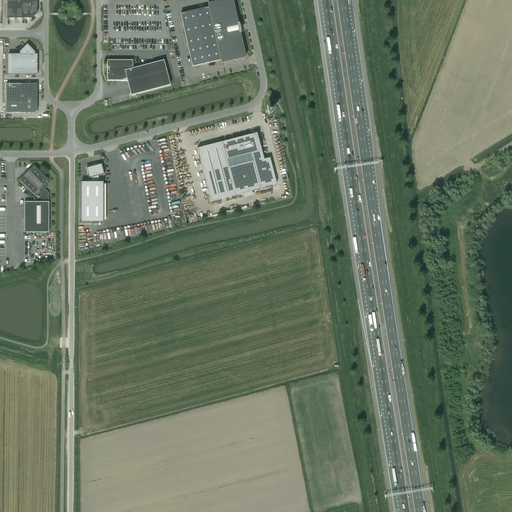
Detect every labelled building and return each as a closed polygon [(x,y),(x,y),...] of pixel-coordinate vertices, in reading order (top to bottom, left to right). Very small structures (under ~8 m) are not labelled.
[(7,0),(7,2),(7,18),(32,18),(37,13),(37,0),(7,0)] [(232,0),(226,0),(220,1),(208,4),(209,7),(181,13),(192,66),(221,60),(221,63),(245,58),(240,33),(238,24),(232,0)] [(8,75),(37,75),(37,54),(35,54),(35,52),(27,44),(20,52),(20,54),(8,54),(8,75)] [(107,60),(107,81),(127,81),(131,95),(170,85),(164,60),(133,69),(133,60),(107,60)] [(6,113),(11,113),(22,113),(35,113),(37,110),(37,89),(37,84),(32,84),(22,84),(6,84),(6,113)] [(271,185),(276,184),(270,158),(264,160),(257,133),(197,149),(211,202),(271,186),(271,185)] [(132,155),(119,158),(123,173),(125,173),(139,226),(178,216),(160,149),(132,157),(132,155)] [(92,167),(86,168),(89,178),(91,178),(91,182),(81,182),(81,222),(103,222),(103,182),(99,182),(99,176),(104,174),(101,164),(96,165),(96,166),(96,167),(95,166),(93,166),(93,167),(92,168),(92,167)] [(34,166),(20,180),(34,194),(38,190),(41,192),(41,202),(24,202),(24,233),(49,233),(49,229),(49,193),(42,186),(48,180),(34,166)]
